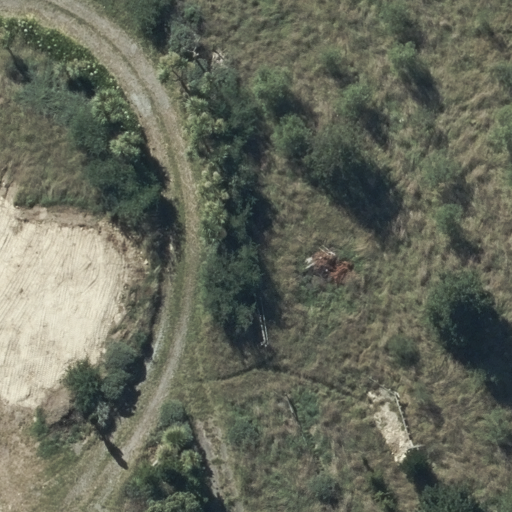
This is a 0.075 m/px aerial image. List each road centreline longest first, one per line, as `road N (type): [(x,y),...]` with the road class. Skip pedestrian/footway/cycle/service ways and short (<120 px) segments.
road 1 (track): [(38,0),(89,22),(156,107),(184,263),(187,380)]
road 2 (track): [(0,499),(187,380),(378,336)]
